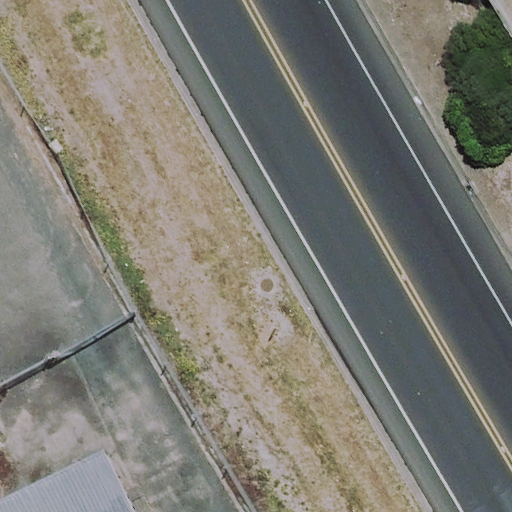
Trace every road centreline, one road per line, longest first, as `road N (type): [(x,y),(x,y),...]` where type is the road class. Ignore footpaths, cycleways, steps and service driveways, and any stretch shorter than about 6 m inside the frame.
road 1 (trunk): [(246,0),(320,147),(511,456)]
road 2 (unclassified): [(0,231),(64,359)]
